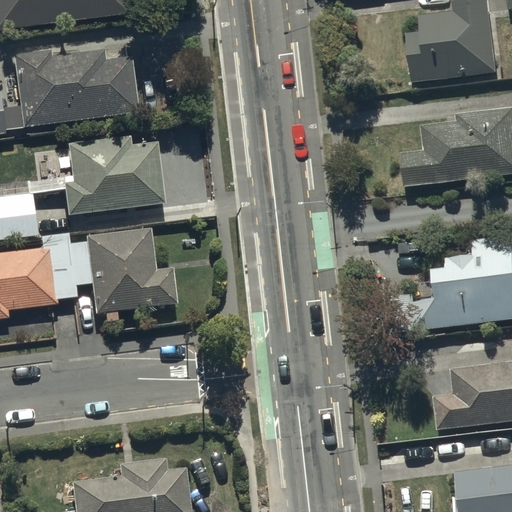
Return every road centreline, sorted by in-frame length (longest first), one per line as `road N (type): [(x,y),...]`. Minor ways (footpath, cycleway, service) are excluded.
road 1 (tertiary): [(293,369),(251,0)]
road 2 (residential): [(0,398),(293,369)]
road 3 (tertiary): [(309,511),(293,369)]
